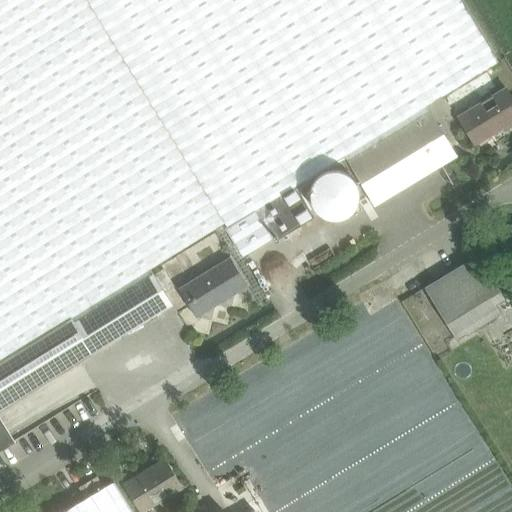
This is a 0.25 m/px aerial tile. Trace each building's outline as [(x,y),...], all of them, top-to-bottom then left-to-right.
[(223,223),(86,0),(0,0),(0,409),(172,304),(150,268),(223,223)] [(294,186),(344,156),(427,105),(440,97),(498,62),(460,0),(86,0),(223,223),(225,227),(224,228),(241,256),(271,239),(254,211),(294,186)] [(457,116),(474,145),(503,127),(504,130),(511,124),(511,97),(506,87),(457,116)] [(440,97),(427,105),(436,120),(449,112),(448,110),(440,97)] [(427,105),(344,156),(348,161),(374,204),(377,202),(446,161),(448,159),(457,154),(436,120),(427,105)] [(357,196),(357,192),(357,187),(356,183),(354,179),(351,176),(348,173),(344,170),(340,169),(335,168),(331,168),(327,169),(323,170),(319,173),(316,176),(313,179),(311,183),(310,187),(309,192),(310,196),(311,200),(313,204),(316,208),(319,211),(323,213),(327,215),(331,216),(335,216),(340,215),(344,213),(348,211),(351,208),(354,204),(356,200),(357,196)] [(273,242),(313,217),(294,186),(254,211),(271,239),(273,242)] [(478,254),(425,287),(456,339),(501,313),(496,303),(505,298),(478,254)] [(196,317),(248,286),(229,256),(178,287),(196,317)] [(0,437),(0,450),(16,441),(15,440),(5,446),(0,437)] [(181,487),(164,458),(123,483),(141,511),(181,487)] [(83,496),(102,485),(96,476),(78,487),(83,496)] [(255,511),(254,510),(251,511),(132,511),(113,480),(112,481),(60,511),(255,511)]
